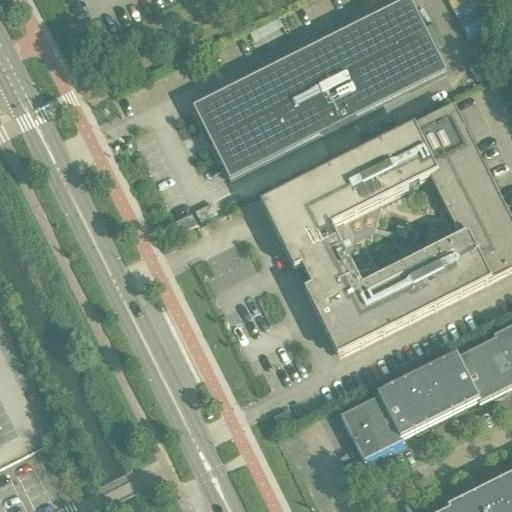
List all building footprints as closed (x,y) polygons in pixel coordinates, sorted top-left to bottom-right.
[(229,184),(445,77),(409,4),(193,112),(229,184)] [(337,362),(511,274),(511,226),(454,111),(260,208),(337,362)] [(212,207),(194,215),(195,216),(199,224),(216,216),(216,215),(212,207)] [(175,226),(174,226),(179,236),(196,228),(191,218),(175,226)] [(511,331),(493,341),(495,344),(511,378),(511,331)] [(511,392),(511,378),(495,344),(458,362),(480,408),(511,392)] [(480,408),(458,362),(456,359),(417,379),(440,425),(478,406),(479,408),(480,408)] [(440,425),(417,379),(378,398),(379,401),(402,447),(403,447),(402,444),(440,425)] [(362,467),(402,447),(379,401),(339,422),(362,467)] [(287,414),(273,421),(279,434),(293,427),(287,414)] [(511,511),(511,479),(487,492),(496,511),(511,511)] [(496,511),(487,492),(448,511),(496,511)]
